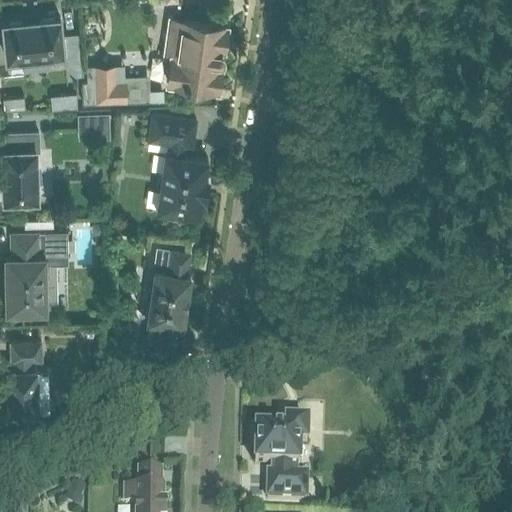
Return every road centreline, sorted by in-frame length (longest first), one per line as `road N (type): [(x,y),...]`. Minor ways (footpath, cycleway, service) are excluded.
road 1 (residential): [(206,511),(271,0)]
road 2 (track): [(511,241),(217,379)]
